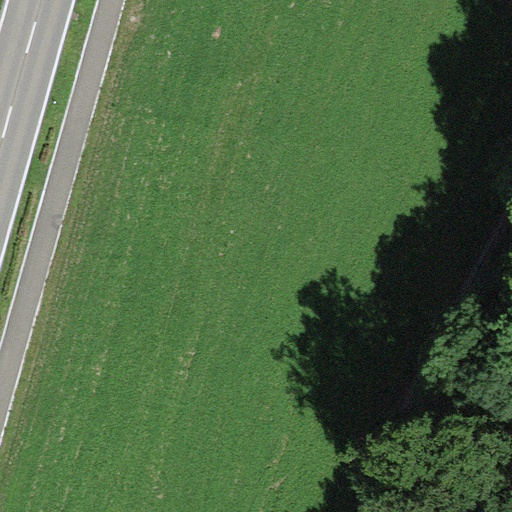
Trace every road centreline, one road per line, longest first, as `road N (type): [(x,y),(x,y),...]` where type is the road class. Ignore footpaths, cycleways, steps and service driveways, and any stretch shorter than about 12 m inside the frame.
road 1 (track): [(0,389),(108,0)]
road 2 (primary): [(0,154),(43,0)]
